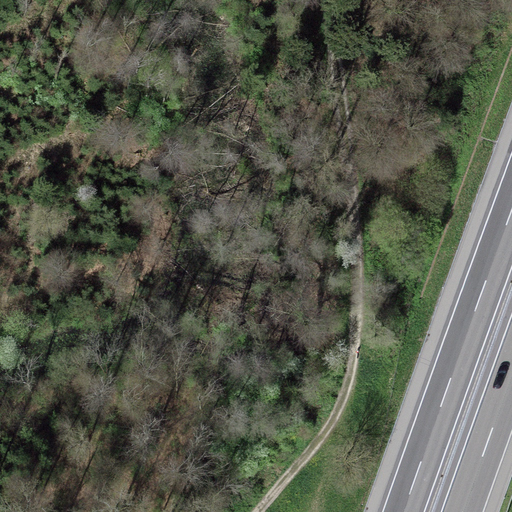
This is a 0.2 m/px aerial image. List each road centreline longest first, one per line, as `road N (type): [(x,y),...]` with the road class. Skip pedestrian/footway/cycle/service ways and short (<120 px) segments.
road 1 (track): [(331,0),(351,204),(354,351),(330,423),(258,511)]
road 2 (motorway): [(511,209),(403,511)]
road 3 (motorway): [(462,511),(511,374)]
